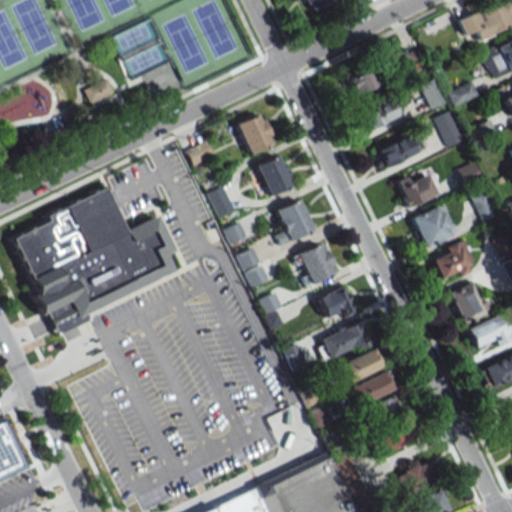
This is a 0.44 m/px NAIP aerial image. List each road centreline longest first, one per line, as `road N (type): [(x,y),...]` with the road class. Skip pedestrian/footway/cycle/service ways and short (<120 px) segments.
road 1 (residential): [(497,511),(250,0)]
road 2 (residential): [(0,204),(418,0)]
road 3 (residential): [(86,511),(30,397)]
